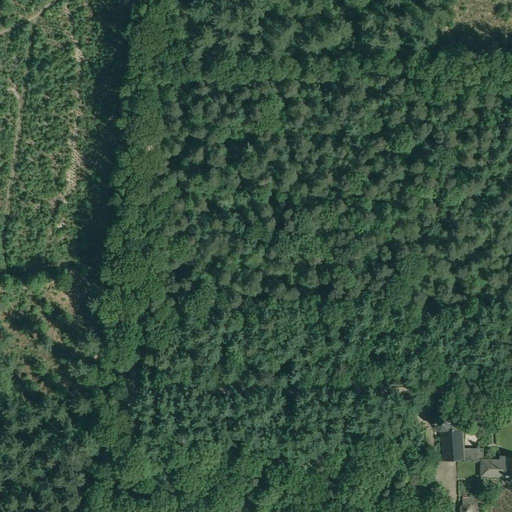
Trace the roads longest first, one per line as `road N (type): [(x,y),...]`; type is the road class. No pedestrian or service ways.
road 1 (track): [(121,511),(162,0)]
road 2 (track): [(0,268),(142,248)]
